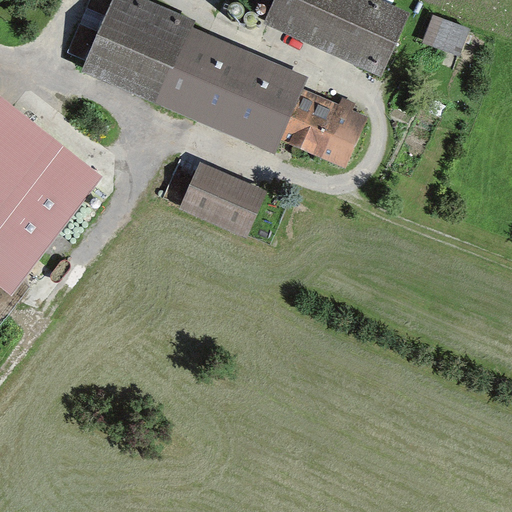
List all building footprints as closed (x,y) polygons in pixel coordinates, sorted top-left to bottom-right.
[(341,170),(362,120),(295,90),(299,78),(183,31),(187,22),(135,0),(106,0),(74,73),(266,152),(270,141),(341,170)] [(267,0),(258,22),(374,74),(400,16),(366,0),(267,0)] [(434,20),(424,47),(458,60),(468,32),(434,20)] [(108,180),(0,92),(0,281),(16,294),(108,180)] [(180,216),(247,245),(268,196),(201,168),(180,216)] [(179,173),(168,197),(180,203),(192,179),(179,173)]
